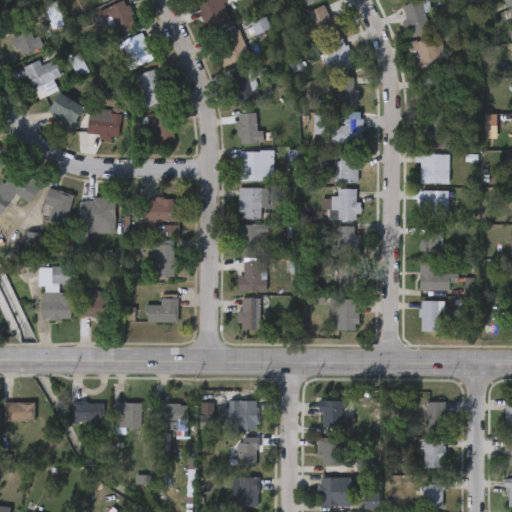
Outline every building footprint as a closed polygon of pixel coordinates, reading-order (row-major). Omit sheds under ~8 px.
[(105,8),(121,0),(124,0),(137,27),(118,35),(105,8)] [(197,3),(204,0),(213,0),(223,25),(207,31),(197,3)] [(301,0),(305,8),(323,0),(301,0)] [(399,7),(419,0),(430,29),(410,36),(399,7)] [(500,0),(511,0),(511,5),(505,9),(500,0)] [(341,30),(318,38),(308,10),(324,5),(328,18),(335,15),(341,30)] [(251,23),(264,17),(269,27),(256,34),(251,23)] [(42,46),(21,56),(8,26),(24,18),(32,36),(36,34),(42,46)] [(215,51),(221,48),(217,38),(237,29),(248,55),(222,67),(215,51)] [(153,58),(130,69),(117,43),(140,32),(153,58)] [(326,63),(327,63),(320,46),(341,38),(353,65),(331,74),(326,63)] [(412,69),(412,40),(436,40),(436,69),(412,69)] [(41,65),(52,60),(60,75),(50,80),(54,88),(38,97),(22,67),(38,59),(41,65)] [(228,73),(252,67),(260,99),(235,105),(228,73)] [(137,75),(154,68),(166,99),(144,107),(140,97),(145,96),(137,75)] [(441,77),(441,108),(419,108),(419,77),(441,77)] [(356,78),(356,109),(334,109),(334,78),(356,78)] [(82,108),(68,128),(45,111),(59,91),(82,108)] [(150,143),(150,112),(173,112),(173,143),(150,143)] [(261,143),(238,143),(238,112),(255,112),(255,130),(261,130),(261,143)] [(108,118),(109,113),(120,114),(117,139),(85,136),(88,115),(108,118)] [(449,127),(449,148),(420,148),(420,116),(444,116),(444,127),(449,127)] [(330,143),(330,120),(362,120),(362,143),(330,143)] [(238,151),(272,151),(272,180),(238,180),(238,151)] [(337,182),(337,152),(359,152),(359,182),(337,182)] [(449,154),(449,183),(419,183),(419,154),(449,154)] [(13,193),(1,213),(0,212),(0,182),(10,165),(39,182),(27,201),(13,193)] [(238,219),(238,188),(260,188),(260,219),(238,219)] [(330,210),(330,196),(337,196),(337,188),(358,188),(358,219),(337,219),(337,210),(330,210)] [(64,225),(43,219),(50,189),(72,194),(64,225)] [(420,219),(420,190),(450,190),(450,219),(420,219)] [(113,233),(78,233),(78,198),(113,198),(113,233)] [(140,218),(140,199),(178,199),(178,224),(147,224),(147,218),(140,218)] [(239,225),(268,225),(268,256),(239,256),(239,225)] [(334,258),(334,226),(357,226),(357,258),(334,258)] [(421,257),(421,226),(442,226),(442,257),(421,257)] [(148,276),(148,244),(175,244),(175,276),(148,276)] [(265,291),(239,291),(239,262),(265,262),(265,291)] [(436,262),(436,274),(450,274),(450,291),(419,291),(419,262),(436,262)] [(37,266),(70,267),(70,285),(37,285),(37,266)] [(354,293),(341,293),(341,272),(354,272),(354,293)] [(112,292),(111,319),(81,319),(82,291),(112,292)] [(71,293),(71,320),(41,320),(41,293),(71,293)] [(160,305),(160,297),(176,297),(176,322),(145,322),(145,305),(160,305)] [(259,329),(238,329),(238,297),(259,297),(259,329)] [(357,330),(335,330),(335,316),(329,316),(329,299),(357,299),(357,330)] [(444,301),(444,332),(420,332),(420,301),(444,301)] [(228,399),(256,399),(256,427),(228,427),(228,399)] [(341,399),(341,425),(321,425),(321,411),(318,411),(318,399),(341,399)] [(72,420),(72,400),(102,400),(102,420),(72,420)] [(114,430),(114,400),(140,401),(140,426),(125,426),(125,431),(114,430)] [(425,431),(425,400),(444,400),(444,431),(425,431)] [(3,419),(3,401),(32,401),(32,419),(3,419)] [(186,402),(186,420),(159,420),(159,402),(186,402)] [(318,435),(343,435),(343,463),(318,463),(318,435)] [(236,464),(236,436),(257,436),(257,464),(236,464)] [(422,466),(422,437),(443,437),(443,466),(422,466)] [(238,475),(260,475),(260,504),(238,504),(238,475)] [(350,475),(350,504),(318,504),(318,475),(350,475)] [(442,505),(423,505),(423,478),(442,478),(442,505)] [(8,511),(0,511),(0,502),(9,504),(8,511)]
